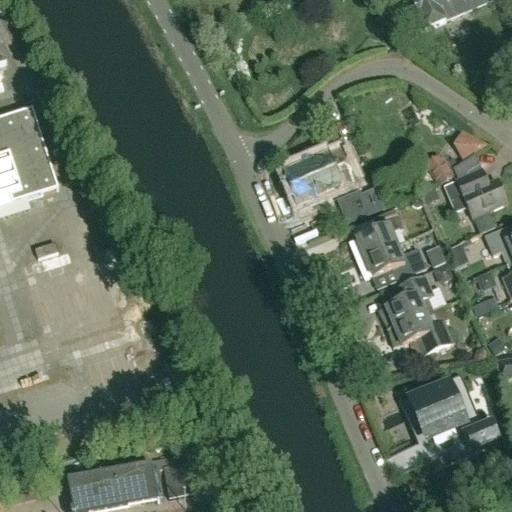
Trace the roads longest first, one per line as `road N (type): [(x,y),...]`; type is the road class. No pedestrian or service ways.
road 1 (unclassified): [(386,511),(239,165)]
road 2 (residential): [(511,143),(420,76),(377,67),(345,79),(292,132),(239,165)]
road 3 (unclassified): [(239,165),(151,0)]
